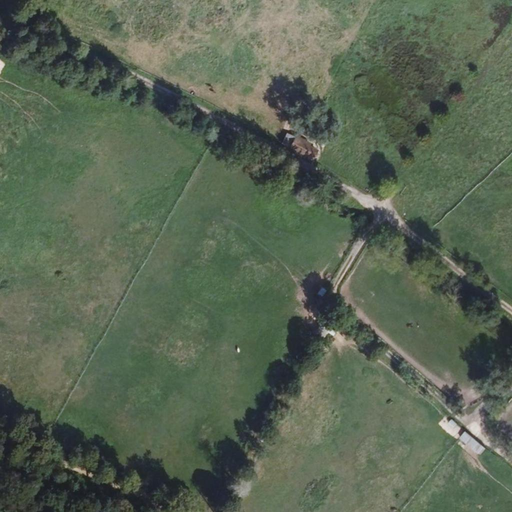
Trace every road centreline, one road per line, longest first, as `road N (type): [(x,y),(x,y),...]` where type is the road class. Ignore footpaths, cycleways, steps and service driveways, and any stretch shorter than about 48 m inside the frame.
road 1 (track): [(0,21),(143,80),(350,191),(511,311)]
road 2 (track): [(486,441),(333,308),(333,288),(370,226)]
